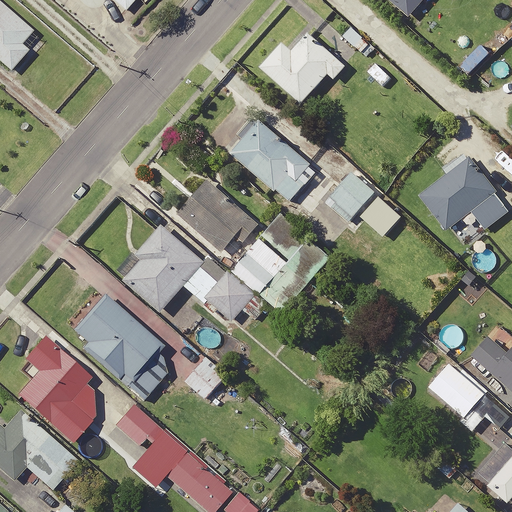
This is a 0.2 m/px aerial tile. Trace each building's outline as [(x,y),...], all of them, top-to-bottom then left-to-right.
[(137,0),(109,0),(126,14),(137,0)] [(387,0),(408,18),(423,0),(387,0)] [(34,33),(0,3),(0,63),(12,74),(29,54),(21,48),(34,33)] [(363,38),(351,28),(343,37),(355,47),(363,38)] [(282,43),(259,67),(301,106),(329,76),(334,81),(347,67),(309,32),(291,52),(282,43)] [(391,78),(376,63),(368,72),(383,86),(391,78)] [(311,163),(259,120),(230,154),(274,191),(288,175),(296,181),(311,163)] [(210,158),(186,140),(175,154),(200,172),(210,158)] [(497,192),(470,157),(419,196),(447,231),(472,212),(495,194),(497,192)] [(376,191),(352,172),(329,199),(353,219),(376,191)] [(260,224),(207,179),(176,216),(222,254),(236,238),(243,244),(260,224)] [(18,197),(0,182),(0,215),(2,217),(18,197)] [(472,212),(486,229),(509,211),(495,194),(472,212)] [(402,216),(379,198),(361,219),(384,238),(402,216)] [(308,236),(281,213),(262,235),(289,258),(308,236)] [(204,261),(161,226),(135,256),(139,260),(122,280),(161,312),(204,261)] [(287,262),(259,238),(232,270),(260,294),(287,262)] [(257,295),(228,270),(205,298),(234,322),(257,295)] [(436,294),(419,279),(399,302),(416,317),(436,294)] [(163,346),(104,297),(74,333),(84,342),(79,347),(117,379),(121,375),(131,383),(163,346)] [(91,375),(43,335),(23,359),(37,371),(15,397),(72,444),(92,420),(69,401),(91,375)] [(470,357),(511,392),(511,349),(508,354),(487,336),(470,357)] [(225,378),(204,360),(185,382),(206,400),(225,378)] [(485,394),(449,363),(429,387),(465,418),(485,394)] [(157,425),(133,404),(114,426),(139,447),(157,425)] [(0,425),(0,471),(13,482),(25,468),(51,492),(78,461),(19,409),(3,428),(0,425)] [(489,424),(479,436),(495,451),(506,439),(489,424)] [(186,448),(163,429),(131,467),(154,486),(163,475),(184,451),(186,448)] [(511,458),(511,448),(505,442),(479,474),(490,483),(511,458)] [(163,475),(207,511),(213,511),(231,491),(184,451),(163,475)] [(511,458),(490,483),(488,486),(508,503),(511,498),(511,458)] [(439,468),(451,479),(458,470),(446,460),(439,468)] [(255,511),(258,510),(238,493),(222,510),(224,511),(255,511)] [(0,511),(7,511),(9,511),(0,503),(0,511)] [(469,511),(458,503),(450,511),(469,511)]
